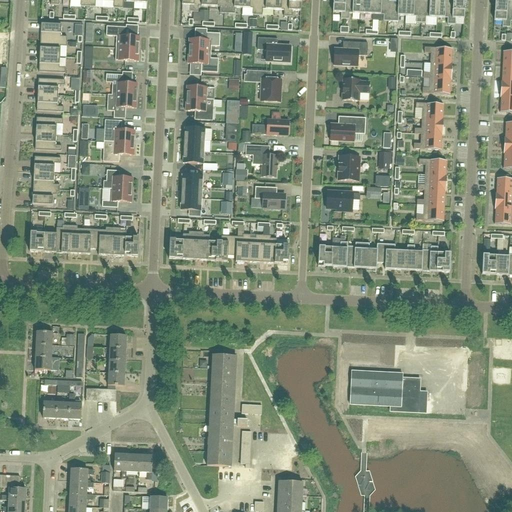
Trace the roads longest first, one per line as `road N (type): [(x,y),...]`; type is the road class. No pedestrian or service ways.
road 1 (residential): [(152,290),(13,283),(5,275),(20,0)]
road 2 (residential): [(463,306),(478,0)]
road 3 (residential): [(300,298),(315,0)]
road 4 (residential): [(152,290),(166,0)]
road 5 (residential): [(463,306),(300,298)]
road 6 (residential): [(300,298),(152,290)]
road 7 (residential): [(201,508),(254,479),(258,449),(296,449)]
